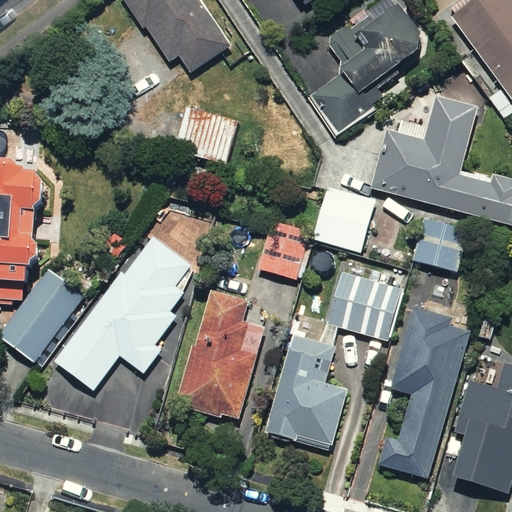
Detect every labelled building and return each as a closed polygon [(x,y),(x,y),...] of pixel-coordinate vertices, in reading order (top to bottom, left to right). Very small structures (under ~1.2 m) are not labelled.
[(199,0),(112,0),(154,63),(167,55),(180,75),(228,44),(199,0)] [(343,60),(328,72),(347,96),(416,40),(384,0),(376,0),(327,40),(343,60)] [(511,0),(464,0),(443,16),(508,108),(511,104),(511,0)] [(243,123),(181,102),(165,149),(227,170),(243,123)] [(479,114),(441,104),(429,149),(393,140),(378,198),(511,231),(511,183),(499,180),(496,191),(462,182),(479,114)] [(35,164),(0,164),(0,292),(36,292),(35,164)] [(319,184),(304,236),(365,253),(379,202),(378,198),(319,184)] [(304,236),(262,224),(249,270),(291,282),(304,236)] [(195,273),(143,234),(49,359),(90,390),(115,356),(141,375),(164,344),(150,333),(195,273)] [(338,331),(389,344),(406,276),(337,259),(317,338),(329,341),(336,342),(338,331)] [(249,296),(203,285),(173,410),(236,425),(259,330),(242,326),(249,296)] [(29,294),(0,327),(0,332),(30,359),(69,315),(41,290),(33,298),(29,294)] [(470,319),(404,302),(382,389),(391,392),(372,468),(428,482),(429,476),(432,465),(457,368),(461,353),(470,319)] [(329,341),(317,338),(286,330),(262,430),(326,446),(341,385),(319,379),(329,341)] [(511,477),(511,365),(461,353),(457,368),(432,465),(429,476),(507,496),(511,477)]
